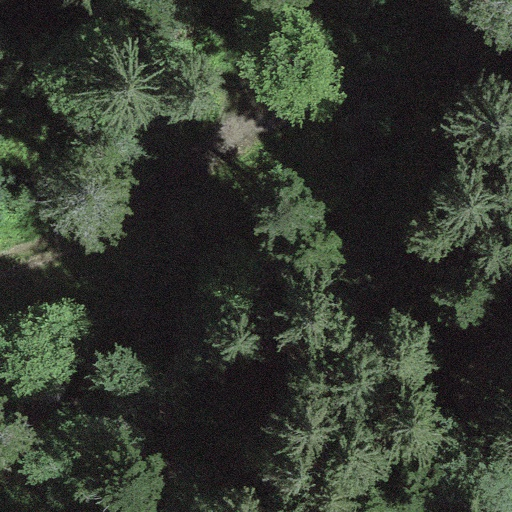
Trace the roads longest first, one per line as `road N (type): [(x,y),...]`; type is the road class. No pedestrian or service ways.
road 1 (track): [(0,267),(323,104),(386,85),(511,66)]
road 2 (track): [(0,164),(249,140)]
